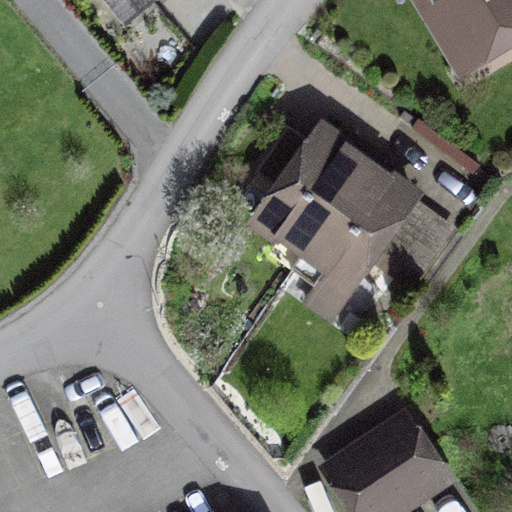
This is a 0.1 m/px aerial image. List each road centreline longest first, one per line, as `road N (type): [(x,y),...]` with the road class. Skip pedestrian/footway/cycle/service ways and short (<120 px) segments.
road 1 (residential): [(90,319),(250,55),(299,0)]
road 2 (residential): [(90,319),(289,511)]
